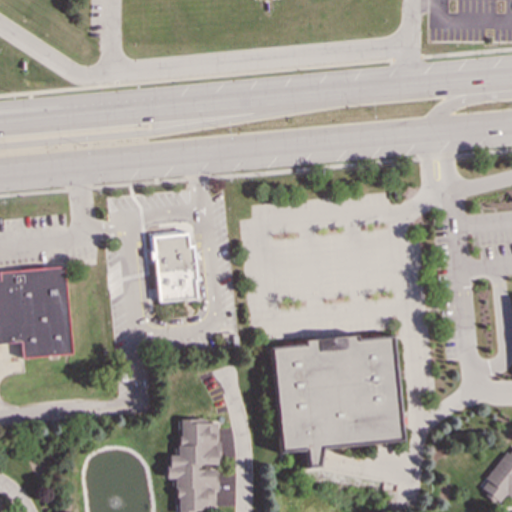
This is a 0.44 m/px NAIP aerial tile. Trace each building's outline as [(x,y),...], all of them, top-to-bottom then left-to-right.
[(147,236),(186,232),(188,245),(193,244),(196,281),(194,281),(196,298),(156,302),(152,258),(149,259),(147,236)] [(0,343),(18,342),(20,358),(69,353),(61,266),(0,272),(0,343)] [(392,334),(356,338),(356,335),(303,340),(303,343),(267,347),(278,453),(302,450),(304,468),(317,467),(319,458),(322,448),(403,440),(392,334)] [(217,421),(176,421),(177,455),(166,455),(166,478),(174,478),(174,511),(213,511),(213,469),(198,469),(198,464),(217,464),(217,421)] [(511,443),(479,486),(499,501),(505,494),(511,499),(511,443)]
